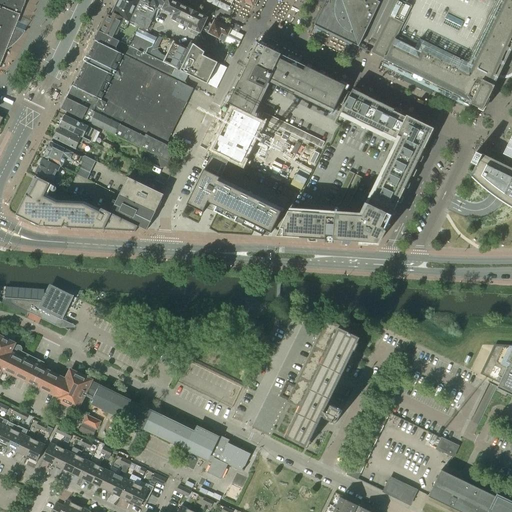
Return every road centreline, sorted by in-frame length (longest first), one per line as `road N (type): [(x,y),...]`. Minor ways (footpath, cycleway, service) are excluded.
road 1 (residential): [(395,511),(158,395)]
road 2 (unclassified): [(255,29),(171,193),(162,249)]
road 3 (unclassified): [(449,120),(255,29)]
road 4 (unclassified): [(0,178),(84,0)]
road 5 (tertiary): [(207,252),(400,269)]
road 6 (tertiary): [(394,257),(207,252)]
road 7 (unclassified): [(411,258),(474,132),(449,120)]
road 8 (unclassified): [(449,120),(394,257)]
road 9 (residential): [(116,511),(0,459)]
